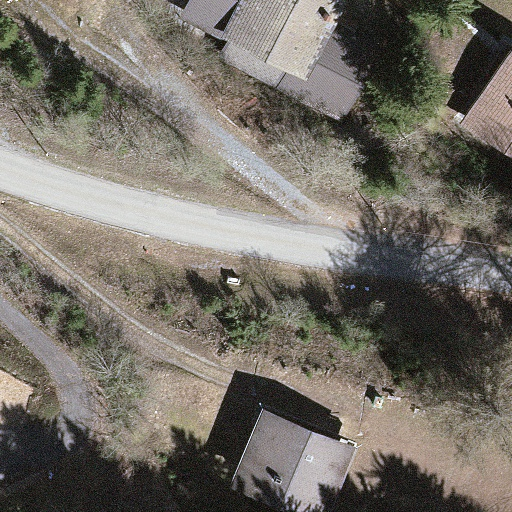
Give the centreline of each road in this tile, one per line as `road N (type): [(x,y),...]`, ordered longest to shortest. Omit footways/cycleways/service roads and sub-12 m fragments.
road 1 (unclassified): [(0,167),(207,229),(511,276)]
road 2 (track): [(324,251),(309,210),(94,58),(30,0)]
road 3 (track): [(314,404),(194,357),(0,222)]
road 4 (track): [(0,300),(70,374),(76,394),(74,422),(57,447),(10,463)]
